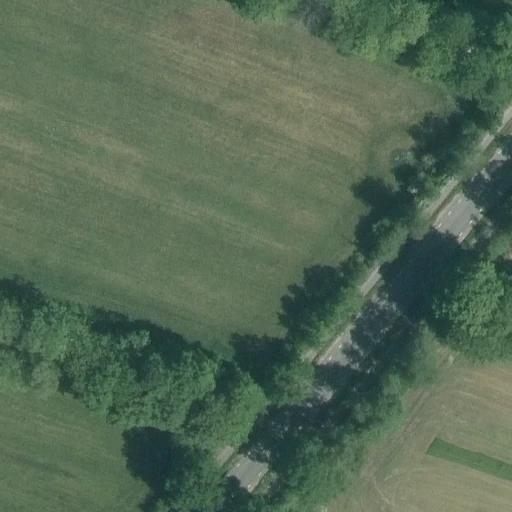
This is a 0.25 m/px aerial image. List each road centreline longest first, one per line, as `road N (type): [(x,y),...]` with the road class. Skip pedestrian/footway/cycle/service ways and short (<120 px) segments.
road 1 (secondary): [(207,511),(511,153)]
road 2 (track): [(511,67),(320,0)]
